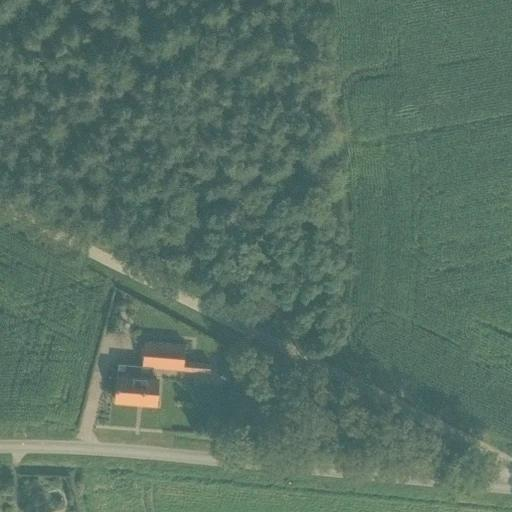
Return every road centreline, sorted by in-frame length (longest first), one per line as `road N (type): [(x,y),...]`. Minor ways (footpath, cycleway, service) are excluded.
road 1 (unclassified): [(511,464),(0,207)]
road 2 (unclassified): [(0,447),(511,489)]
